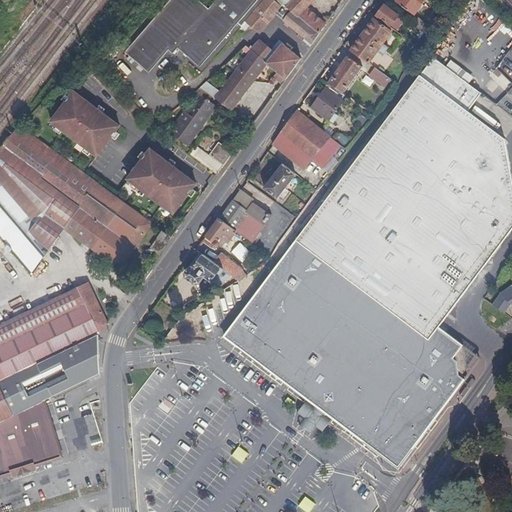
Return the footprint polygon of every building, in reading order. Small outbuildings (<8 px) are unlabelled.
[(281,7),(283,5),(276,0),(215,0),(207,9),(196,0),(166,0),(122,49),(144,70),(164,49),(168,53),(174,47),(194,66),(234,24),(238,28),(244,22),(257,35),(281,7)] [(308,5),(313,0),(293,0),(288,5),(321,32),(328,22),(308,5)] [(415,15),(425,0),(397,0),(396,1),(415,15)] [(511,0),(503,0),(511,8),(511,0)] [(310,31),(308,33),(316,40),(321,32),(288,5),(286,2),(283,5),(281,7),(310,31)] [(377,15),(390,26),(398,16),(385,5),(377,15)] [(438,14),(441,17),(447,10),(447,9),(446,8),(445,8),(443,8),(438,14)] [(377,52),(383,44),(391,32),(375,19),(352,50),(369,63),(377,52)] [(414,27),(417,29),(424,35),(431,27),(420,19),(414,27)] [(414,27),(405,20),(403,23),(414,33),(417,29),(414,27)] [(254,50),(267,62),(287,79),(302,58),(285,43),(276,53),(262,41),(254,50)] [(200,85),(233,109),(267,62),(254,50),(223,92),(206,80),(200,85)] [(329,82),(343,93),(363,66),(348,56),(329,82)] [(432,60),(243,308),(234,320),(231,323),(233,343),(240,348),(308,400),(314,405),(303,418),(309,422),(315,427),(325,415),(331,419),(378,455),(384,451),(382,455),(412,452),(415,448),(437,418),(467,378),(462,348),(438,329),(511,231),(511,184),(504,140),(467,112),(480,96),(432,60)] [(375,68),(387,77),(390,72),(383,67),(382,68),(378,65),(375,68)] [(375,68),(370,75),(382,84),(387,77),(375,68)] [(367,76),(363,81),(371,87),(375,81),(367,76)] [(343,102),(327,89),(311,108),(335,127),(342,119),(334,113),(343,102)] [(216,106),(199,91),(169,127),(187,141),(216,106)] [(263,91),(245,117),(254,124),(273,98),(263,91)] [(49,123),(97,156),(119,125),(71,92),(49,123)] [(319,158),(336,140),(298,110),(283,130),(273,144),(304,169),(315,154),(319,158)] [(0,150),(0,232),(2,231),(35,269),(67,226),(123,266),(154,223),(19,126),(0,150)] [(219,141),(211,152),(225,164),(234,152),(219,141)] [(190,152),(196,157),(203,148),(199,145),(197,143),(190,152)] [(203,148),(196,157),(218,174),(224,165),(203,148)] [(129,180),(176,213),(197,183),(150,149),(129,180)] [(264,187),(276,197),(295,173),(283,163),(264,187)] [(245,208),(252,200),(239,191),(233,200),(245,208)] [(252,241),(271,213),(252,200),(245,208),(233,200),(232,201),(220,217),(238,230),(252,241)] [(224,248),(238,230),(220,217),(207,236),(224,248)] [(173,236),(163,230),(152,245),(161,252),(173,236)] [(222,282),(232,277),(204,254),(194,268),(192,267),(189,271),(190,275),(198,280),(202,279),(208,271),(222,282)] [(85,284),(0,322),(0,419),(43,400),(102,373),(100,332),(105,327),(101,318),(103,318),(94,298),(92,299),(85,284)] [(501,293),(492,306),(501,312),(509,305),(511,307),(511,305),(511,288),(511,286),(501,293)] [(234,320),(243,308),(240,305),(231,318),(234,320)] [(223,335),(233,343),(231,323),(223,335)] [(308,400),(240,348),(237,352),(304,404),(308,400)] [(462,348),(467,378),(480,361),(462,348)] [(48,415),(45,405),(43,400),(0,419),(0,474),(10,471),(12,476),(36,468),(34,463),(61,455),(48,415)] [(297,413),(303,418),(314,405),(308,400),(297,413)] [(55,412),(52,402),(45,405),(48,415),(55,412)] [(181,416),(163,402),(159,408),(177,422),(181,416)] [(325,415),(315,427),(321,432),(328,423),(331,419),(325,415)] [(309,422),(303,418),(299,424),(311,434),(315,427),(309,422)] [(441,422),(437,418),(415,448),(419,451),(441,422)] [(263,433),(245,419),(240,424),(258,438),(263,433)] [(378,455),(331,419),(328,423),(373,457),(378,455)] [(398,471),(412,452),(382,455),(381,457),(398,471)] [(306,475),(325,489),(329,484),(311,470),(306,475)]
